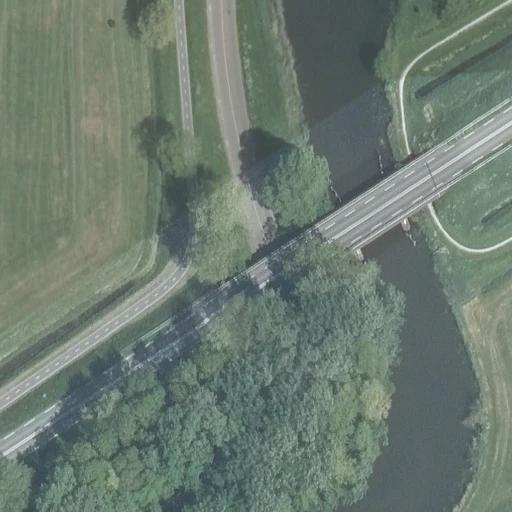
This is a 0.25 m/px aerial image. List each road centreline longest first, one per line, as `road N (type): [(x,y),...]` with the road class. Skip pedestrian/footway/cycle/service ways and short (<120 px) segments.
road 1 (primary): [(0,447),(511,113)]
road 2 (tertiary): [(173,511),(270,445),(300,379),(296,323),(241,159),(219,0)]
